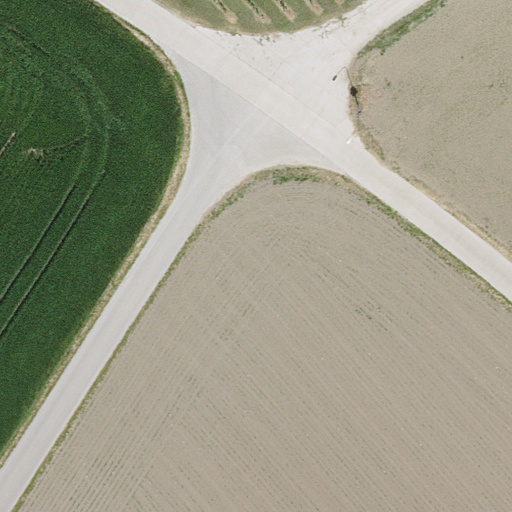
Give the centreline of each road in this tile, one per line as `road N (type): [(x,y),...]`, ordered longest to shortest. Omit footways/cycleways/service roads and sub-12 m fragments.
road 1 (unclassified): [(271,94),(193,199),(0,500)]
road 2 (unclassified): [(511,281),(271,94)]
road 3 (unclassified): [(271,94),(122,0)]
road 4 (track): [(395,0),(271,94)]
